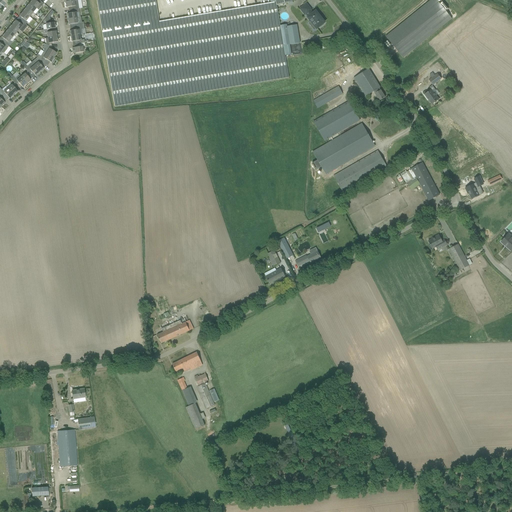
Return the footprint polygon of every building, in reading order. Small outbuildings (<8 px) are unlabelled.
[(44,4),(38,0),(34,0),(35,0),(34,0),(32,0),(29,3),(38,10),(44,4)] [(78,9),(77,0),(65,2),(66,8),(72,7),(73,10),(78,9)] [(291,54),(290,45),(300,43),(297,26),(287,27),(287,25),(280,26),(276,6),(275,2),(271,3),(159,22),(155,0),(96,0),(115,107),(288,78),(285,56),(291,54)] [(439,3),(436,0),(431,0),(386,37),(403,58),(452,19),(446,11),(449,9),(442,1),(439,3)] [(38,10),(29,3),(26,7),(35,15),(38,10)] [(306,4),(300,9),(305,15),(307,13),(309,16),(308,18),(311,22),(316,29),(317,29),(320,27),(324,25),(323,24),(325,23),(316,11),(313,13),(310,10),(311,10),(306,4)] [(26,7),(23,12),(29,17),(31,14),(34,16),(35,15),(26,7)] [(76,18),(76,13),(79,12),(78,9),(73,10),(73,13),(67,14),(68,19),(76,18)] [(55,28),(54,23),(53,23),(53,20),(50,20),(50,17),(54,12),(52,10),(46,17),(48,19),(48,21),(45,21),(46,25),(44,25),(42,26),(43,30),(49,29),(55,28)] [(21,17),(19,20),(25,25),(27,22),(26,21),(29,17),(23,12),(19,16),(21,17)] [(77,23),(76,18),(68,19),(68,25),(75,24),(75,27),(83,25),(83,22),(77,23)] [(27,26),(25,25),(19,20),(17,22),(15,20),(12,25),(18,30),(19,30),(22,33),(27,26)] [(18,30),(12,25),(8,29),(17,36),(18,35),(16,33),(18,30)] [(82,35),(82,31),(81,29),(84,29),(83,25),(75,27),(76,30),(69,31),(70,36),(79,35),(82,35)] [(17,36),(8,29),(5,33),(12,38),(14,36),(16,37),(17,36)] [(49,32),(49,29),(43,30),(41,30),(41,32),(42,33),(43,33),(47,32),(48,38),(57,37),(56,31),(49,32)] [(10,41),(12,38),(6,34),(5,33),(2,37),(3,39),(2,41),(8,47),(12,43),(10,41)] [(84,39),(80,40),(79,35),(70,36),(71,42),(78,41),(78,44),(84,43),(88,42),(87,41),(84,41),(84,39)] [(48,38),(45,38),(46,43),(45,43),(45,44),(46,44),(45,45),(49,46),(51,46),(51,43),(58,42),(57,37),(48,38)] [(8,47),(2,41),(0,42),(0,50),(1,51),(3,53),(8,47)] [(85,46),(84,43),(78,44),(79,47),(72,48),(73,54),(83,52),(82,47),(85,46)] [(51,50),(51,46),(49,46),(44,44),(43,47),(45,48),(43,52),(46,53),(54,58),(57,53),(51,50)] [(54,58),(46,53),(43,52),(40,56),(39,55),(37,58),(40,60),(42,62),(44,59),(51,63),(54,58)] [(40,64),(42,62),(40,60),(37,58),(31,63),(40,73),(44,69),(40,64)] [(40,73),(31,63),(27,67),(24,68),(27,71),(29,73),(31,71),(35,76),(40,73)] [(369,69),(364,72),(354,78),(365,97),(373,92),(375,94),(379,101),(382,100),(385,97),(381,90),(380,90),(379,88),(380,87),(369,69)] [(27,75),(29,73),(27,71),(21,77),(27,84),(31,80),(27,75)] [(27,84),(21,77),(19,75),(15,78),(12,76),(8,72),(6,74),(14,83),(16,85),(18,83),(22,88),(27,84)] [(437,74),(434,76),(429,80),(433,85),(441,79),(437,74)] [(13,87),(16,85),(14,83),(8,88),(13,95),(18,92),(13,87)] [(431,90),(425,95),(432,105),(438,99),(433,92),(435,91),(432,86),(429,88),(431,90)] [(342,94),(338,87),(313,101),(318,108),(342,94)] [(13,95),(8,88),(3,92),(0,88),(0,93),(3,96),(5,94),(9,99),(13,95)] [(360,120),(349,102),(313,122),(324,141),(360,120)] [(362,124),(313,152),(326,175),(375,146),(362,124)] [(343,192),(386,167),(377,151),(334,176),(343,192)] [(423,163),(418,165),(412,169),(416,177),(406,183),(411,190),(420,184),(428,201),(439,195),(423,163)] [(487,181),(490,186),(502,180),(501,176),(501,175),(487,181)] [(483,184),(479,176),(474,179),(476,183),(465,188),(468,194),(469,193),(472,199),(479,195),(475,187),(478,186),(478,187),(483,184)] [(511,251),(511,250),(511,236),(509,234),(506,236),(501,242),(511,251)] [(435,238),(428,242),(432,249),(436,247),(441,244),(442,247),(447,245),(444,240),(442,241),(438,235),(434,237),(435,238)] [(277,241),(287,259),(293,256),(284,238),(277,241)] [(449,249),(459,270),(469,266),(467,261),(458,245),(449,249)] [(281,263),(274,251),(267,254),(274,267),(281,263)] [(295,261),(298,267),(310,261),(311,262),(310,262),(311,263),(320,258),(320,257),(319,258),(316,252),(306,257),(306,256),(295,261)] [(153,259),(154,290),(169,289),(167,259),(153,259)] [(285,276),(282,272),(281,269),(266,277),(270,284),(285,276)] [(171,302),(188,295),(185,287),(168,293),(171,302)] [(204,288),(197,292),(204,307),(212,303),(204,288)] [(174,303),(178,310),(194,303),(190,295),(174,303)] [(197,316),(199,321),(211,318),(209,312),(197,316)] [(193,329),(189,320),(182,324),(180,320),(172,323),(173,324),(162,329),(163,332),(157,335),(161,344),(193,329)] [(172,364),(176,371),(176,372),(183,369),(185,372),(191,369),(191,370),(203,365),(197,352),(172,364)] [(205,374),(194,378),(197,386),(208,381),(205,374)] [(191,387),(187,388),(184,381),(185,381),(184,378),(183,378),(177,380),(182,391),(188,406),(186,407),(195,429),(205,425),(206,425),(205,422),(203,422),(195,403),(197,402),(191,387)] [(215,405),(205,383),(197,387),(197,388),(198,388),(202,398),(207,409),(215,405)] [(73,399),(74,403),(85,401),(84,389),(72,391),(73,399)] [(214,389),(209,391),(214,402),(219,400),(214,389)] [(94,417),(77,419),(79,430),(96,428),(94,417)] [(77,465),(75,437),(74,430),(57,432),(60,467),(77,465)] [(48,495),(48,490),(48,487),(31,488),(32,496),(48,495)]
